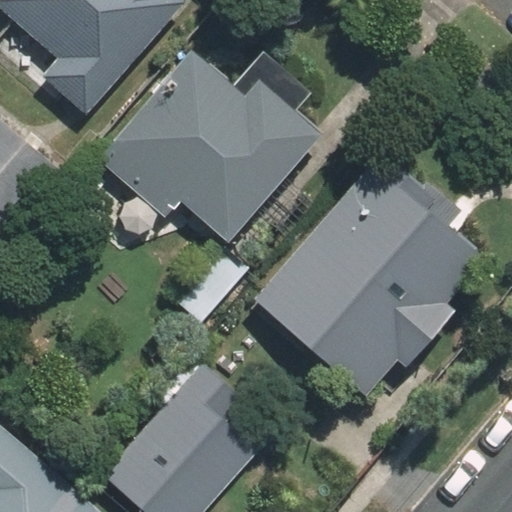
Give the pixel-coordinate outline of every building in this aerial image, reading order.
[(0,0),(0,7),(55,55),(40,72),(86,112),(183,0),(0,0)] [(232,84),(190,48),(95,157),(163,216),(177,199),(225,241),(319,132),(292,109),(310,90),(263,49),(232,84)] [(0,240),(62,170),(0,116),(0,240)] [(371,160),(252,296),(365,394),(396,358),(406,366),(456,308),(447,300),(484,257),(371,160)] [(200,324),(250,267),(224,245),(174,302),(200,324)] [(200,364),(182,349),(142,395),(160,411),(200,364)] [(244,397),(202,361),(200,364),(160,411),(102,477),(143,511),(204,511),(260,448),(226,419),(244,397)] [(99,511),(100,511),(0,425),(0,511),(99,511)]
